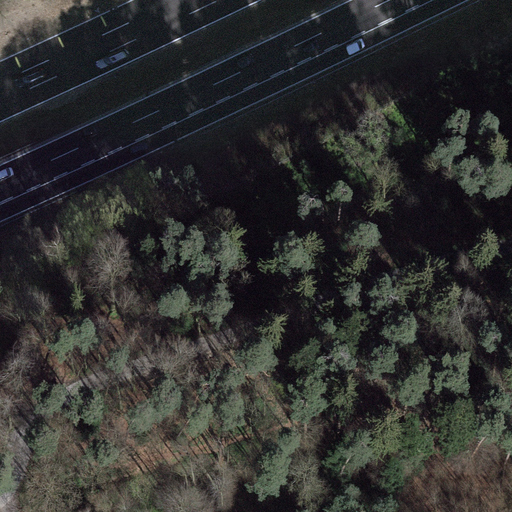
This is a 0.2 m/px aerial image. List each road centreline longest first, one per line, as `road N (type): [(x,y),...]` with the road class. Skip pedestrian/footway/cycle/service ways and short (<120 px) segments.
road 1 (track): [(511,209),(425,239),(309,309),(169,363),(65,415),(18,511)]
road 2 (motorway): [(0,185),(394,0)]
road 3 (motorway): [(199,0),(0,92)]
